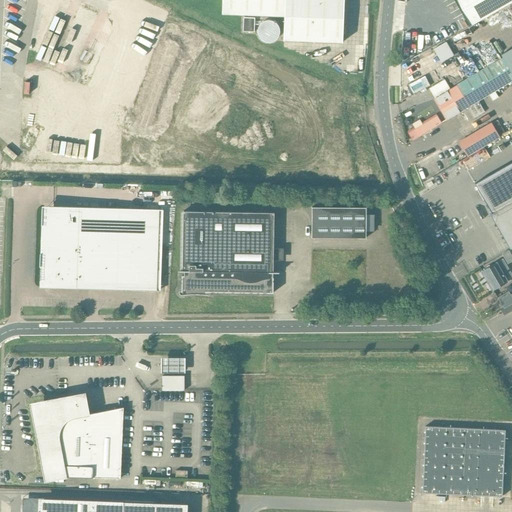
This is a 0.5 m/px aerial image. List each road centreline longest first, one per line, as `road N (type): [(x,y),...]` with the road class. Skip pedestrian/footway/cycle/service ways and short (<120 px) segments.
road 1 (unclassified): [(0,337),(24,329),(419,327),(454,312)]
road 2 (unclassified): [(454,312),(455,292),(410,206),(385,123),(388,0)]
road 3 (unclassified): [(243,511),(243,505),(402,510)]
